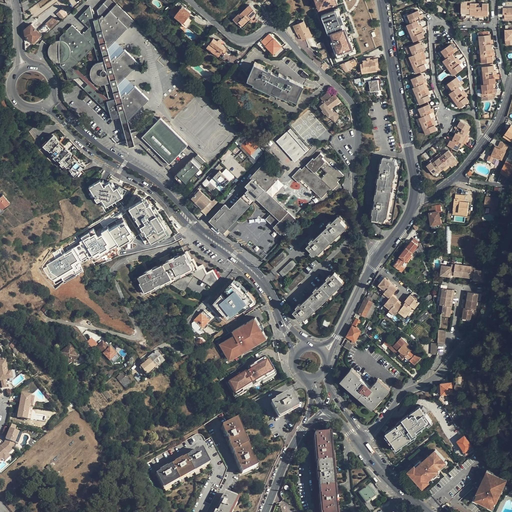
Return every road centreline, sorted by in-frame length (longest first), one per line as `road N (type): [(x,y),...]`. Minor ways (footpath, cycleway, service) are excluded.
road 1 (unclassified): [(188,0),(237,39),(275,28),(344,92),(357,116),(354,194),(378,256)]
road 2 (residential): [(363,438),(405,393),(439,375),(481,324),(511,212)]
road 3 (unclassified): [(261,278),(152,177),(84,133),(52,96)]
road 4 (unclassified): [(413,198),(380,0)]
road 5 (unclassified): [(44,105),(179,216)]
road 6 (unknown): [(241,265),(186,319),(183,348),(163,344),(134,364)]
road 7 (residential): [(413,198),(462,168),(496,122),(511,82)]
